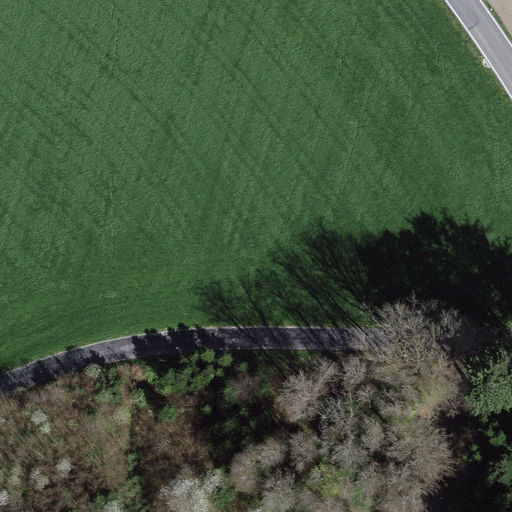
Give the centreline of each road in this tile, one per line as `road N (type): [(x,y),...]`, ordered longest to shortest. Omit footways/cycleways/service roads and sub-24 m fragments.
road 1 (unclassified): [(0,386),(112,351),(222,338),(511,335)]
road 2 (track): [(511,336),(467,372),(449,404),(431,511)]
